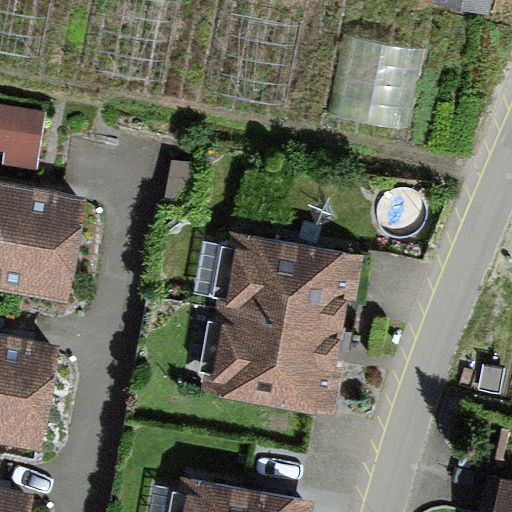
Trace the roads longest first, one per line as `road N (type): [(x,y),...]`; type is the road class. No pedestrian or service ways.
road 1 (unclassified): [(511,160),(469,255),(386,511)]
road 2 (residential): [(78,511),(136,155)]
